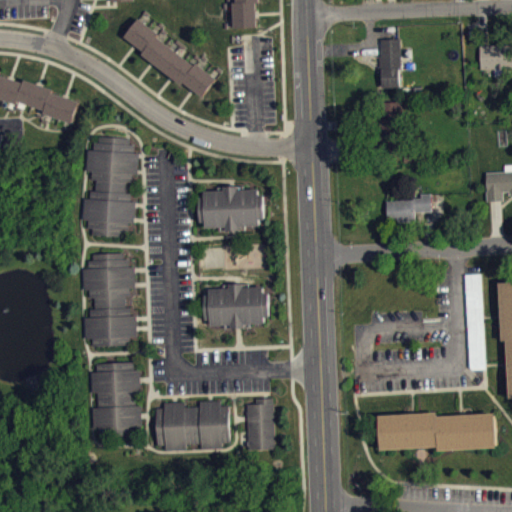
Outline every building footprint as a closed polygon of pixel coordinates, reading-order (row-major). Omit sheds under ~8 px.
[(111,0),(112,8),(135,7),(134,0),(111,0)] [(235,0),(236,1),(233,1),(233,26),(257,25),(256,12),(256,2),(258,0),(235,0)] [(124,35),(134,44),(143,51),(141,53),(151,61),(171,76),(181,84),(183,81),(193,88),(203,95),(217,77),(197,62),(194,64),(157,36),(158,32),(138,17),(124,35)] [(400,37),(402,66),(399,66),(400,86),(382,87),(380,56),(382,55),(381,38),(400,37)] [(511,43),(479,45),(481,68),(511,67),(511,43)] [(0,74),(0,97),(11,101),(16,103),(20,101),(24,102),(39,107),(45,109),(44,112),(50,114),(69,121),(72,122),(79,100),(65,95),(53,91),(54,88),(39,83),(25,78),(23,81),(10,77),(0,74)] [(403,100),(405,152),(390,152),(389,136),(376,136),(375,118),(381,118),(381,100),(403,100)] [(100,134),(130,136),(131,142),(134,142),(136,151),(139,152),(139,154),(138,170),(137,174),(133,174),(133,181),(128,181),(127,192),(131,192),(133,200),(136,201),(136,203),(135,218),(134,221),(130,221),(129,230),(124,230),(123,235),(94,233),(94,228),(89,227),(90,219),(82,218),(83,196),(91,197),(91,189),(96,190),(97,179),(92,178),(93,171),(87,170),(88,148),(94,148),(95,140),(100,141),(100,134)] [(511,198),(510,178),(488,179),(489,208),(505,208),(505,198),(511,198)] [(200,196),(200,220),(205,222),(206,225),(221,226),(221,229),(233,228),(246,228),(246,225),(260,224),(260,218),(265,218),(264,193),(259,194),(259,187),(245,188),(243,185),(232,185),(219,186),(220,189),(205,190),(205,196),(200,196)] [(387,200),(388,221),(415,220),(415,211),(433,210),(432,192),(422,193),(422,197),(414,197),(414,199),(387,200)] [(93,253),(94,259),(89,259),(89,267),(85,267),(85,288),(90,288),(91,296),(96,296),(96,308),(91,308),(91,316),(86,316),(87,336),(93,335),(94,344),(132,344),(131,335),(137,335),(137,327),(137,317),(137,314),(132,314),(132,306),(127,306),(127,295),(130,295),(131,286),(135,286),(135,283),(134,268),(134,265),(130,265),(129,258),(126,258),(124,251),(93,253)] [(511,280),(498,281),(501,314),(503,339),(507,339),(509,395),(511,395),(511,280)] [(484,281),(468,281),(471,377),(487,376),(484,281)] [(205,318),(205,294),(210,294),(209,288),(230,287),(230,283),(237,283),(243,283),(244,286),(263,285),(264,291),(269,291),(269,316),(265,316),(265,322),(251,322),(251,326),(239,326),(224,327),(224,324),(210,324),(210,318),(205,318)] [(98,362),(98,370),(93,370),(94,391),(99,391),(100,406),(95,406),(96,427),(101,427),(101,435),(144,433),(142,414),(142,404),(138,404),(137,391),(141,391),(141,378),(140,368),(136,368),(135,360),(98,362)] [(248,403),(249,417),(251,448),(277,447),(274,396),(267,396),(257,397),(257,402),(248,403)] [(158,406),(160,444),(167,444),(167,449),(188,448),(188,443),(203,443),(203,448),(224,447),(224,442),(232,442),(230,403),(223,404),(222,399),(213,399),(201,399),(201,405),(187,405),(186,400),(177,400),(165,401),(165,405),(158,406)] [(380,414),(382,448),(437,445),(438,449),(497,446),(495,412),(464,413),(438,415),(438,411),(413,412),(380,414)]
